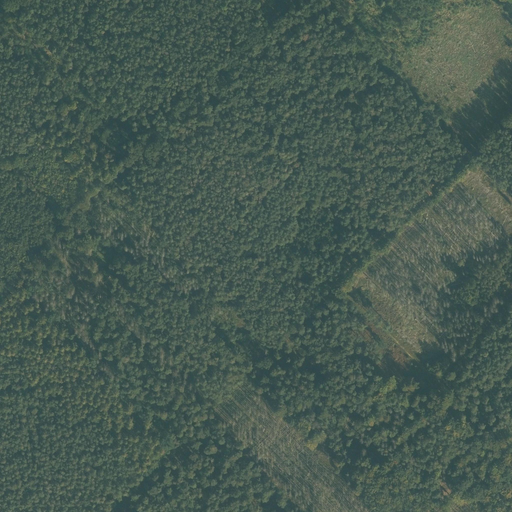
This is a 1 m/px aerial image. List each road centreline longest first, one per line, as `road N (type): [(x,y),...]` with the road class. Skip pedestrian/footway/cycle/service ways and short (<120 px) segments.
road 1 (track): [(292,0),(0,287)]
road 2 (track): [(335,285),(511,108)]
road 3 (track): [(503,445),(335,285)]
road 4 (track): [(242,375),(335,285)]
road 5 (track): [(50,237),(97,290),(144,302)]
